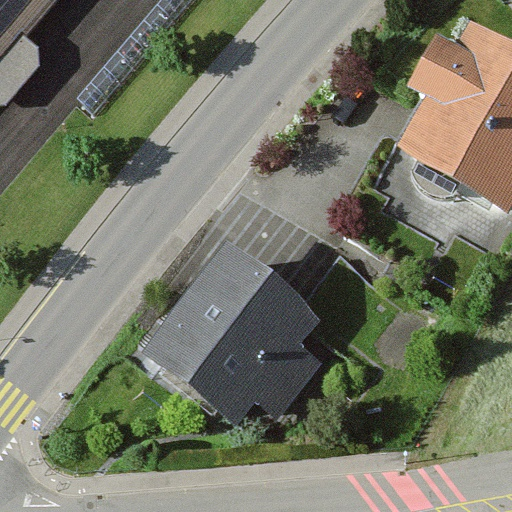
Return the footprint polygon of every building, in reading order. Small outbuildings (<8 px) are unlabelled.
[(38,0),(0,0),(0,100),(8,100),(36,66),(36,49),(14,30),(38,0)] [(95,119),(195,0),(158,0),(73,101),(95,119)] [(411,174),(511,231),(511,65),(481,48),(467,73),(452,65),(422,118),(438,126),(411,174)] [(302,317),(232,264),(150,374),(239,440),(256,416),(275,430),(319,372),(298,356),(319,328),(302,317)] [(338,266),(302,317),(319,328),(387,376),(422,325),(338,266)]
